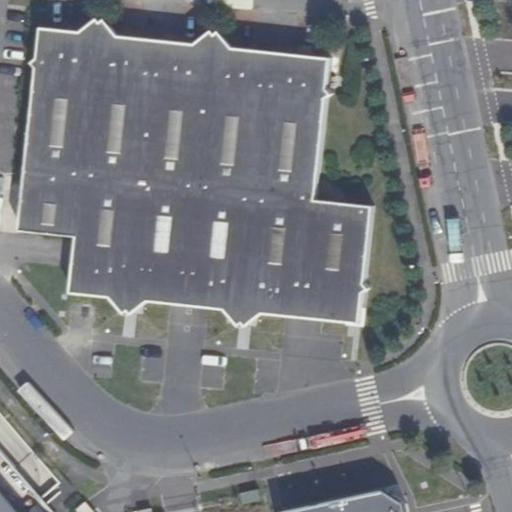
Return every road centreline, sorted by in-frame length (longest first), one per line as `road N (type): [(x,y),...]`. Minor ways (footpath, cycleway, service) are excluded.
road 1 (unclassified): [(0,317),(96,432),(168,446),(442,389)]
road 2 (unclassified): [(490,319),(418,0)]
